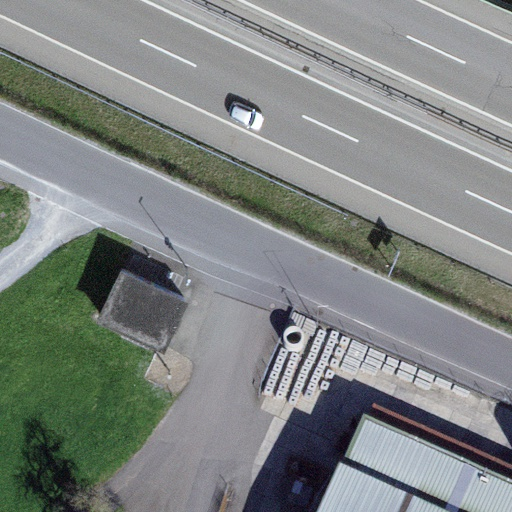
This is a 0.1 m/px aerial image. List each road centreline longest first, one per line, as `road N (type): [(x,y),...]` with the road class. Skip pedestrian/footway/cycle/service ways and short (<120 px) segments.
road 1 (residential): [(0,132),(511,365)]
road 2 (motorway): [(49,0),(511,213)]
road 3 (motorway): [(511,82),(334,0)]
